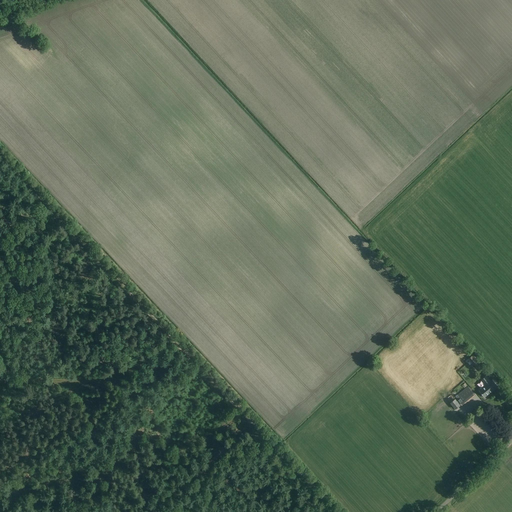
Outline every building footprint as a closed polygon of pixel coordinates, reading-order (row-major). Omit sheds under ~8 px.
[(473,354),(470,358),(476,365),(480,362),(473,354)] [(486,371),(490,376),(492,375),(486,368),(482,370),(484,373),(486,371)] [(482,388),(479,390),(480,392),(481,393),(483,395),(485,397),(491,391),(498,385),(495,382),(492,379),(491,380),(490,380),(487,377),(487,376),(486,375),(483,377),(481,379),(483,382),(485,385),(482,388)] [(455,396),(463,406),(476,395),(468,386),(455,396)] [(456,400),(451,404),(455,408),(460,404),(456,400)]
